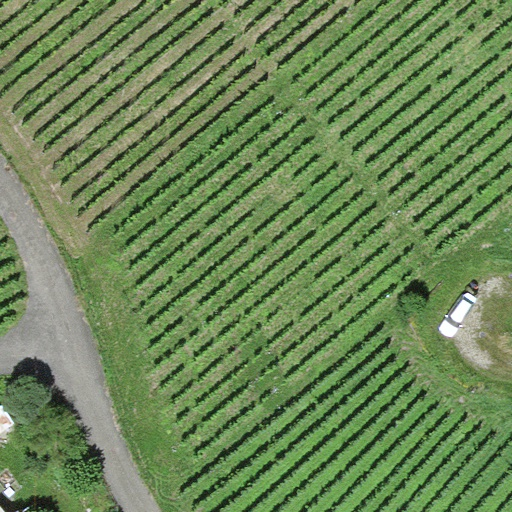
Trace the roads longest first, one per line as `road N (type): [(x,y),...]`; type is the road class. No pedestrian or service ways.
road 1 (residential): [(143,511),(70,339),(0,359)]
road 2 (track): [(70,339),(43,260),(0,187)]
road 3 (track): [(511,280),(481,295),(468,321),(479,362),(511,377)]
